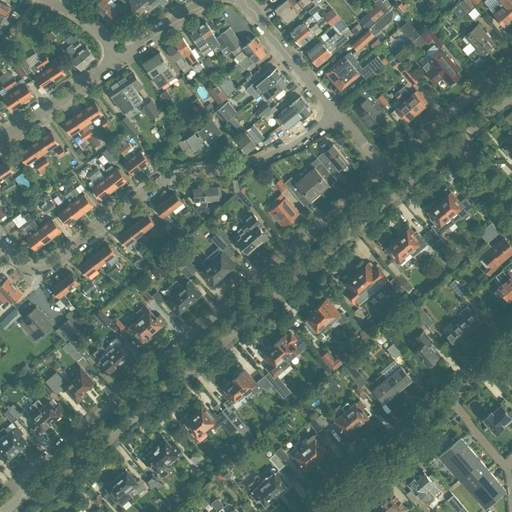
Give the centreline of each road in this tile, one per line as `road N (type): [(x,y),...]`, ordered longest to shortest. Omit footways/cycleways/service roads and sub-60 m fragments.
road 1 (residential): [(17,500),(45,492),(458,143)]
road 2 (residential): [(384,169),(29,475),(17,500)]
road 3 (residential): [(0,239),(21,264),(43,268),(159,181),(266,157),(336,114)]
road 4 (residential): [(318,511),(511,345)]
road 5 (residential): [(511,60),(384,169)]
road 6 (residential): [(336,114),(241,0)]
road 7 (residential): [(0,139),(119,58)]
